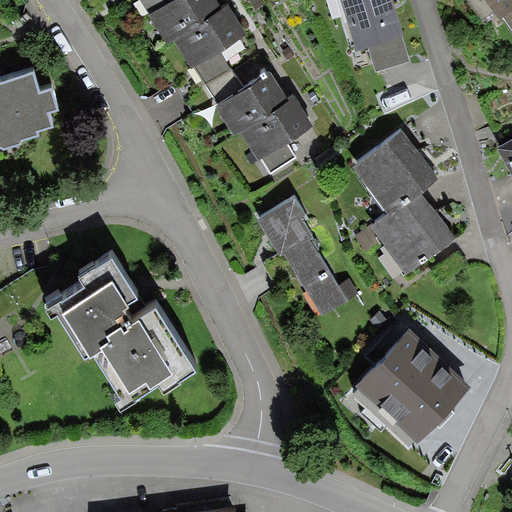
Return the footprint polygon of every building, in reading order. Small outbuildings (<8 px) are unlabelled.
[(133,0),(143,16),(169,0),(133,0)] [(169,0),(143,16),(162,47),(169,42),(226,8),(220,0),(169,0)] [(388,0),(340,0),(354,53),(368,50),(373,68),(404,60),(388,0)] [(511,0),(493,0),(505,16),(508,14),(511,10),(511,0)] [(226,8),(169,42),(186,71),(194,66),(240,38),(248,34),(231,5),(226,8)] [(240,38),(194,66),(218,105),(264,78),(240,38)] [(0,144),(1,148),(24,141),(23,136),(39,131),(38,126),(54,121),(50,107),(59,104),(53,84),(40,88),(33,67),(0,77),(0,144)] [(218,105),(215,107),(233,138),(239,134),(291,103),(273,73),(264,78),(218,105)] [(291,103),(239,134),(256,164),(316,128),(299,99),(291,103)] [(394,129),(349,163),(391,217),(419,196),(435,184),(394,129)] [(511,139),(498,146),(511,173),(511,139)] [(391,217),(367,235),(400,279),(452,240),(419,196),(391,217)] [(297,197),(256,223),(280,261),(285,258),(313,240),(316,239),(304,221),(309,218),(297,197)] [(313,240),(285,258),(323,319),(351,302),(313,240)] [(87,348),(92,345),(110,373),(105,376),(124,405),(164,379),(169,386),(203,364),(161,300),(137,316),(128,302),(144,292),(116,250),(83,271),(88,278),(50,303),(56,312),(61,309),(87,348)] [(410,321),(357,376),(419,436),(472,380),(410,321)]
